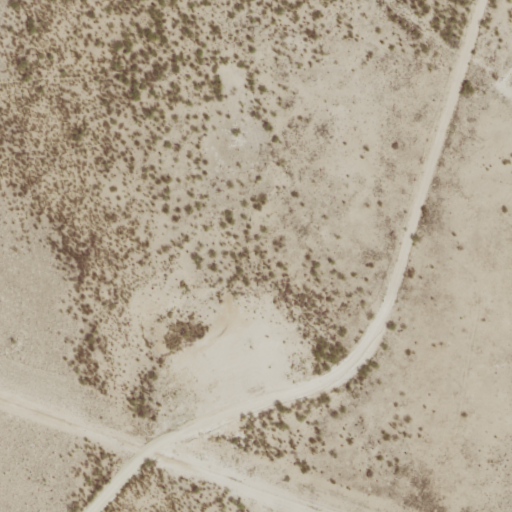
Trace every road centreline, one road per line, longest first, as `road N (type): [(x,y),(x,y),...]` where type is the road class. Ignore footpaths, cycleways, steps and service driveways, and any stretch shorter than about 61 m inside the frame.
road 1 (track): [(465,0),(354,369),(327,387),(301,387)]
road 2 (track): [(98,511),(155,445),(301,387)]
